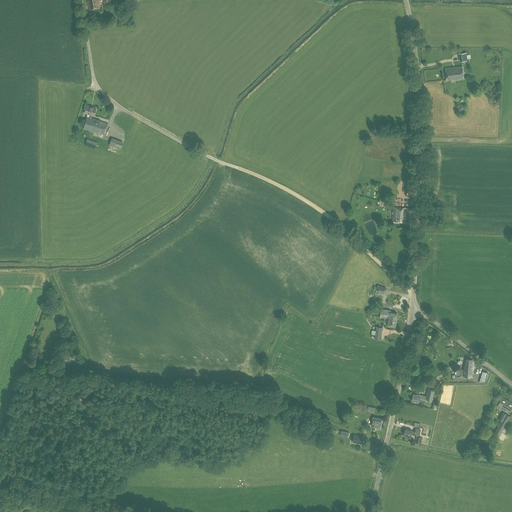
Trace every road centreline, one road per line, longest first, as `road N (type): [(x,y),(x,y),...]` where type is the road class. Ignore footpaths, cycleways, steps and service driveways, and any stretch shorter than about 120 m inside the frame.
road 1 (unclassified): [(412,309),(421,131),(406,0)]
road 2 (unclassified): [(229,165),(100,90),(83,0)]
road 3 (track): [(229,165),(315,205),(413,294)]
road 4 (unclassified): [(371,511),(412,309)]
road 5 (unclassified): [(511,383),(412,309)]
